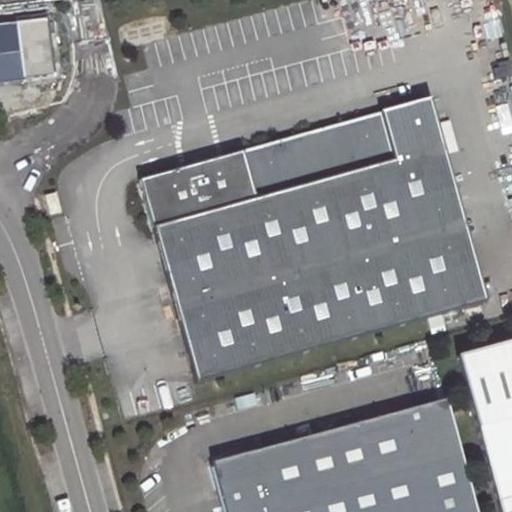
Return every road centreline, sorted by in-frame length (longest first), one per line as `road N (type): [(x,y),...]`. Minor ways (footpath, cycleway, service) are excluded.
road 1 (unknown): [(51,373),(131,344),(138,319),(108,227),(119,178),(418,88),(452,86),(472,104),(511,266)]
road 2 (unclassified): [(90,511),(12,236),(0,226)]
road 3 (unknown): [(182,511),(190,472),(375,401)]
